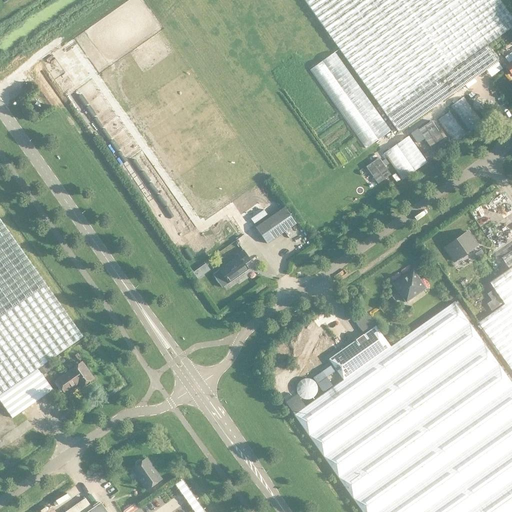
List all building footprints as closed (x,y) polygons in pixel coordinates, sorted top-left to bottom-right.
[(511,17),(499,0),(304,0),(398,133),(499,61),(488,45),(511,27),(511,17)] [(431,121),(418,130),(430,147),(443,138),(431,121)] [(379,158),(366,167),(378,184),(391,175),(385,166),(381,161),(379,158)] [(296,223),(284,207),(256,228),(267,244),(296,223)] [(38,369),(83,337),(0,218),(0,400),(13,418),(52,390),(38,369)] [(467,232),(445,247),(455,261),(477,246),(467,232)] [(250,260),(243,250),(237,255),(238,256),(219,270),(229,283),(239,276),(238,275),(243,271),(244,272),(248,269),(244,264),(250,260)] [(511,266),(489,282),(505,304),(478,322),(511,370),(511,266)] [(199,268),(193,272),(198,278),(204,274),(199,268)] [(426,288),(413,270),(393,284),(406,302),(426,288)] [(491,298),(487,301),(491,309),(501,302),(492,288),(487,291),(491,298)] [(511,511),(511,382),(454,301),(390,346),(376,326),(328,359),(343,380),(294,415),(362,511),(511,511)] [(81,387),(93,379),(81,363),(70,371),(71,372),(63,377),(62,376),(56,380),(65,393),(71,389),(70,387),(75,384),(75,383),(77,381),(81,387)] [(44,366),(39,370),(43,376),(48,372),(48,371),(50,369),(48,365),(46,367),(45,367),(44,366)] [(331,365),(313,378),(323,392),(332,386),(326,377),(335,371),(331,365)] [(161,479),(146,459),(142,461),(142,460),(139,460),(136,462),(135,465),(136,466),(132,469),(138,477),(139,477),(141,480),(140,481),(147,489),(161,479)] [(85,497),(64,511),(83,511),(92,506),(85,497)] [(107,511),(104,507),(101,502),(87,511),(107,511)] [(134,503),(124,511),(131,511),(137,508),(134,503)]
